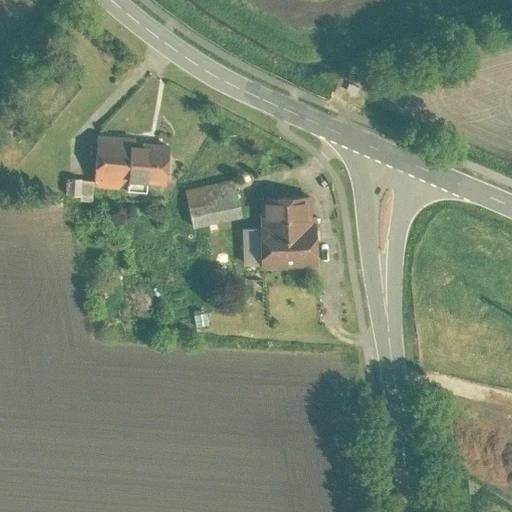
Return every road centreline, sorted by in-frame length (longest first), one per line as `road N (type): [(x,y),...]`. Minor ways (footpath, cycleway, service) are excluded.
road 1 (secondary): [(411,511),(381,253),(398,158)]
road 2 (secondary): [(398,158),(200,67),(112,0)]
road 3 (tertiary): [(511,206),(398,158)]
